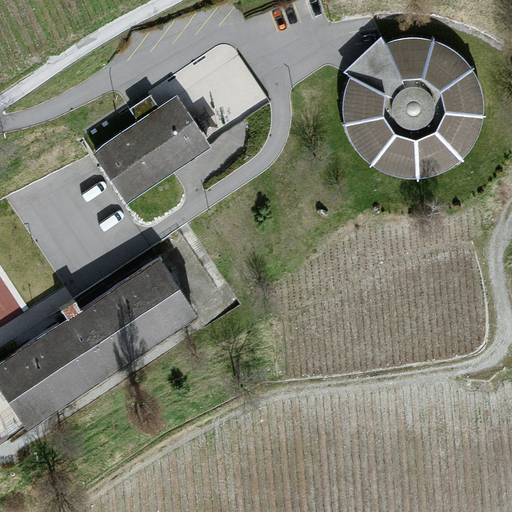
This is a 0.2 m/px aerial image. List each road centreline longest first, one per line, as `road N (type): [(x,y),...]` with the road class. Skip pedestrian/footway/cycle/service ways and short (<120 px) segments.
road 1 (track): [(511,204),(494,254),(504,330),(491,357),(237,406),(73,511)]
road 2 (unclassified): [(0,103),(162,0)]
